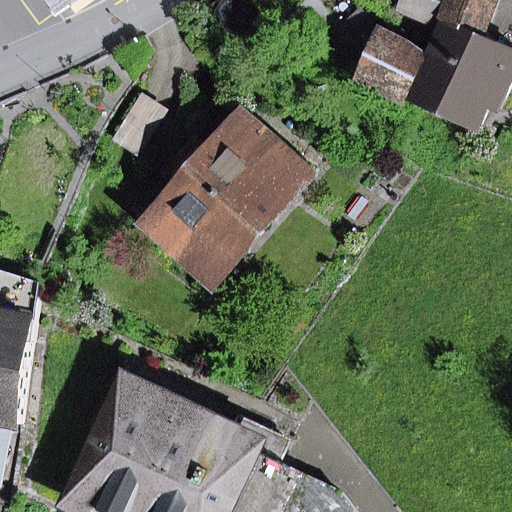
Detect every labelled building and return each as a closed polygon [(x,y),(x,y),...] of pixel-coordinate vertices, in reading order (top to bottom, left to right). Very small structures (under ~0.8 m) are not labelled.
[(61,0),(69,10),(82,0),(61,0)] [(411,0),(407,12),(445,27),(447,22),(456,0),(411,0)] [(456,0),(447,22),(483,37),(498,0),(456,0)] [(502,111),(511,90),(511,49),(483,37),(447,22),(445,27),(430,57),(413,96),(482,127),(492,106),(502,111)] [(362,78),(410,102),(413,96),(430,57),(416,49),(417,47),(391,27),(388,34),(384,32),(362,78)] [(115,141),(142,159),(172,111),(145,94),(115,141)] [(157,230),(213,280),(310,174),(235,106),(174,174),(192,191),(157,230)] [(0,420),(14,423),(23,425),(44,283),(0,269),(0,420)] [(231,511),(234,506),(237,507),(262,456),(272,460),(284,436),(241,416),(235,430),(133,382),(75,505),(91,511),(231,511)] [(0,488),(3,489),(14,423),(0,420),(0,488)] [(272,460),(283,466),(295,442),(284,436),(272,460)] [(358,511),(344,494),(283,466),(272,460),(262,456),(237,507),(234,506),(231,511),(358,511)]
